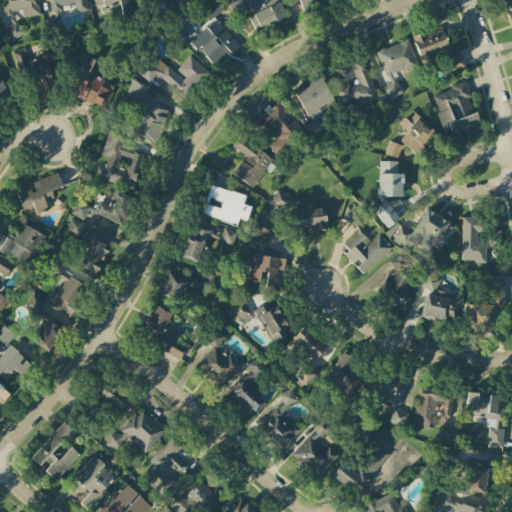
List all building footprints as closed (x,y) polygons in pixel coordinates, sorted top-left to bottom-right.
[(40,15),(37,0),(2,0),(6,28),(8,28),(9,39),(19,38),(16,11),(22,11),(23,17),(40,15)] [(88,11),(85,0),(45,0),(52,25),(61,23),(58,7),(74,3),(76,13),(88,11)] [(129,0),(93,0),(95,8),(119,4),(122,18),(132,16),(129,0)] [(223,10),(215,0),(201,11),(209,21),(223,10)] [(245,11),(241,0),(239,0),(229,4),(233,16),(245,11)] [(259,0),(249,4),(252,14),(249,15),(254,31),(285,19),(278,0),(259,0)] [(315,0),(289,0),(291,4),(299,1),(302,11),(316,6),(314,1),(315,0)] [(237,45),(215,20),(191,41),(213,66),(237,45)] [(412,39),(420,59),(449,47),(440,27),(412,39)] [(376,51),(388,85),(383,87),(388,100),(400,95),(393,75),(418,66),(408,40),(376,51)] [(12,52),(22,82),(43,75),(47,89),(60,85),(52,58),(55,57),(52,47),(39,51),(41,58),(27,62),(22,49),(12,52)] [(465,67),(459,48),(444,53),(450,71),(465,67)] [(95,61),(78,53),(70,71),(79,75),(70,94),(104,110),(112,93),(100,87),(103,80),(89,74),(95,61)] [(206,71),(189,56),(175,73),(153,55),(138,73),(150,83),(156,76),(182,98),(206,71)] [(377,96),(361,59),(338,69),(342,79),(332,83),(344,111),(377,96)] [(126,93),(145,101),(130,133),(154,145),(171,110),(144,97),(149,86),(133,78),(126,93)] [(480,126),(475,111),(471,112),(466,98),(470,97),(465,83),(430,95),(445,138),(480,126)] [(276,138),(267,147),(278,158),(305,133),(290,117),(276,102),(258,119),(276,138)] [(400,140),(414,153),(433,133),(412,113),(400,126),(407,132),(400,140)] [(134,188),(144,146),(105,137),(101,156),(103,156),(98,179),(134,188)] [(254,189),(273,160),(238,137),(231,147),(245,156),(233,175),(254,189)] [(397,158),(401,146),(389,141),(385,154),(397,158)] [(403,198),(403,174),(397,174),(397,162),(378,161),(377,197),(403,198)] [(50,191),(62,186),(57,174),(14,189),(22,211),(33,207),(35,213),(47,208),(44,202),(53,199),(50,191)] [(245,196),(210,186),(202,215),(236,225),(238,219),(246,221),(251,207),(242,204),(245,196)] [(71,214),(83,220),(88,210),(120,225),(132,199),(115,191),(108,207),(99,202),(95,210),(77,201),(71,214)] [(269,213),(290,217),(294,197),(274,193),(269,213)] [(373,209),(386,229),(398,220),(386,201),(373,209)] [(327,228),(325,216),(321,216),(320,209),(295,212),(298,233),(327,228)] [(411,232),(400,226),(393,237),(423,255),(429,244),(441,251),(455,228),(425,209),(411,232)] [(66,231),(78,237),(84,224),(72,218),(66,231)] [(485,262),(485,243),(479,242),(479,218),(462,218),(461,262),(485,262)] [(44,234),(17,223),(10,239),(0,234),(0,253),(30,266),(44,234)] [(192,225),(181,256),(199,263),(208,237),(232,246),(237,232),(222,227),(220,235),(192,225)] [(392,249),(378,234),(369,242),(359,231),(340,248),(364,275),(392,249)] [(499,231),(485,231),(486,247),(500,246),(499,231)] [(97,275),(110,247),(89,238),(77,265),(97,275)] [(285,259),(252,255),(248,281),(259,282),(260,273),(266,274),(265,287),(280,289),(285,259)] [(0,285),(0,272),(6,276),(12,266),(0,258),(0,285)] [(381,299),(407,305),(411,288),(402,285),(409,262),(392,258),(381,299)] [(160,296),(181,303),(186,290),(212,299),(220,277),(209,273),(207,281),(170,268),(160,296)] [(422,316),(454,322),(459,296),(436,291),(439,278),(424,275),(422,288),(427,289),(422,316)] [(87,287),(67,276),(51,304),(72,315),(87,287)] [(492,305),(466,305),(466,327),(498,328),(498,312),(503,312),(504,278),(493,277),(492,305)] [(253,319),(243,300),(225,310),(231,321),(237,318),(241,325),(253,319)] [(288,334),(273,301),(253,310),(269,343),(288,334)] [(170,314),(155,306),(142,332),(158,339),(170,314)] [(30,343),(51,352),(64,325),(43,315),(30,343)] [(0,330),(0,341),(5,346),(14,335),(4,326),(0,330)] [(312,362),(326,348),(303,326),(290,341),(312,362)] [(241,365),(229,353),(225,356),(216,347),(223,340),(216,332),(206,343),(211,348),(195,364),(204,373),(205,371),(220,386),(241,365)] [(160,351),(180,360),(187,346),(166,337),(160,351)] [(14,370),(20,375),(30,365),(9,346),(0,355),(0,375),(5,380),(14,370)] [(355,362),(343,353),(326,376),(350,395),(362,379),(349,369),(355,362)] [(251,371),(227,395),(252,419),(266,404),(248,387),(266,369),(255,358),(247,366),(251,371)] [(307,368),(299,366),(296,383),(309,385),(311,373),(307,373),(307,368)] [(387,422),(403,427),(407,413),(397,410),(406,382),(379,373),(372,396),(386,400),(383,408),(391,411),(387,422)] [(118,413),(127,397),(103,383),(94,399),(118,413)] [(0,403),(0,404),(9,394),(0,385),(0,403)] [(301,430),(282,413),(297,397),(287,388),(278,398),(282,402),(260,427),(285,448),(301,430)] [(456,429),(447,428),(451,394),(418,390),(413,425),(442,429),(441,440),(454,442),(456,429)] [(502,449),(504,429),(500,429),(503,397),(466,394),(465,411),(473,411),(473,417),(488,418),(486,448),(502,449)] [(126,437),(145,453),(164,430),(140,410),(117,437),(113,433),(105,442),(115,450),(126,437)] [(79,455),(71,447),(58,461),(51,455),(74,431),(64,422),(30,458),(42,469),(55,481),(79,455)] [(337,461),(330,447),(322,451),(315,438),(322,435),(321,432),(289,449),(299,467),(308,462),(314,473),(337,461)] [(138,476),(161,496),(174,481),(164,472),(169,466),(179,475),(186,467),(174,456),(183,446),(172,436),(138,476)] [(389,455),(378,445),(354,472),(343,463),(332,475),(354,495),(389,455)] [(89,493),(80,503),(88,510),(117,479),(93,456),(73,478),(89,493)] [(487,464),(465,464),(466,493),(488,492),(487,464)] [(165,502),(175,511),(185,511),(196,501),(207,511),(217,500),(193,478),(180,492),(177,489),(165,502)] [(145,511),(150,507),(124,483),(97,511),(116,511),(119,510),(121,511),(145,511)] [(408,511),(405,504),(398,507),(390,492),(363,506),(366,511),(408,511)] [(436,492),(435,506),(449,507),(450,492),(436,492)] [(255,511),(237,500),(229,511),(255,511)]
